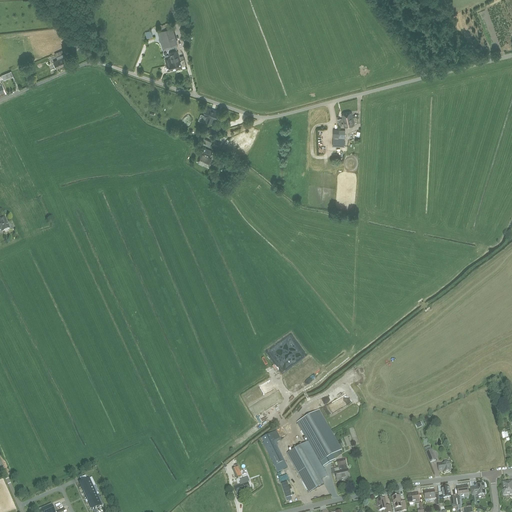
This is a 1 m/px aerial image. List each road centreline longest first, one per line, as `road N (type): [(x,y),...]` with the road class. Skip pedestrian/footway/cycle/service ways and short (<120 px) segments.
road 1 (unclassified): [(426,76),(268,117),(100,63),(0,100)]
road 2 (residential): [(491,473),(286,511)]
